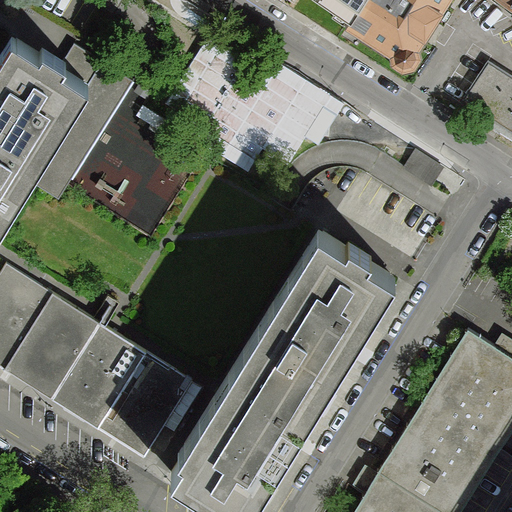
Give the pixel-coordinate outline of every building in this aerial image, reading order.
[(332,0),(353,13),(361,0),(332,0)] [(449,0),(361,0),(353,13),(346,25),(404,62),(412,60),(449,0)] [(42,48),(16,32),(0,56),(0,194),(14,203),(32,176),(93,80),(66,63),(70,58),(64,54),(46,43),(42,48)] [(93,80),(32,176),(41,181),(52,188),(62,195),(69,185),(101,135),(138,78),(74,37),(64,54),(70,58),(66,63),(93,80)] [(511,127),(511,76),(490,62),(466,98),(511,127)] [(441,164),(417,149),(405,167),(430,183),(441,164)] [(0,226),(14,203),(0,194),(0,226)] [(236,511),(240,511),(390,273),(369,259),(372,254),(349,239),(346,245),(324,231),(265,325),(173,471),(236,511)] [(203,386),(8,261),(0,273),(0,365),(146,458),(166,426),(173,431),(203,386)] [(511,354),(468,327),(352,511),(458,511),(511,427),(511,354)] [(511,331),(504,327),(497,337),(511,345),(511,331)]
